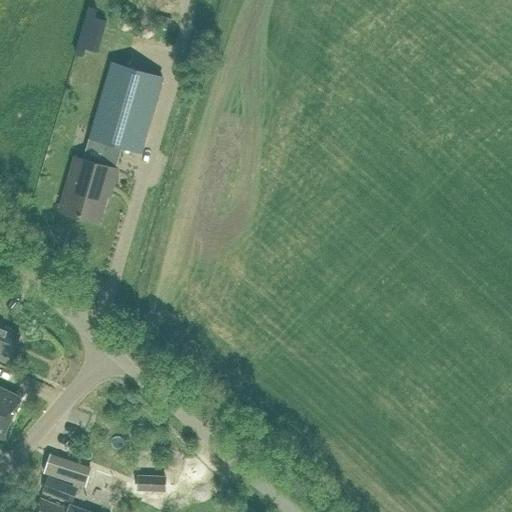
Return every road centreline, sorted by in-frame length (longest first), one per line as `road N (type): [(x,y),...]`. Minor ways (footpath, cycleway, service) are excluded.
road 1 (unclassified): [(290,511),(112,350)]
road 2 (unclassified): [(0,474),(112,350)]
road 3 (unclassified): [(112,350),(0,255)]
